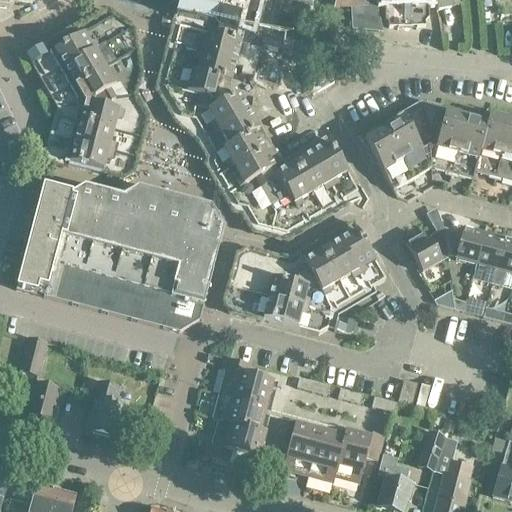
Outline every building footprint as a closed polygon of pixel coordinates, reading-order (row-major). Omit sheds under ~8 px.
[(0,0),(0,9),(8,11),(10,2),(9,0),(0,0)] [(220,42),(253,50),(266,0),(178,0),(173,22),(222,35),(220,42)] [(280,2),(310,7),(310,0),(328,0),(333,11),(351,11),(351,30),(381,33),(376,12),(373,0),(280,0),(280,2)] [(406,32),(405,0),(373,0),(376,12),(383,12),(384,24),(388,27),(388,32),(406,32)] [(432,0),(405,0),(406,32),(425,31),(425,27),(428,23),(428,11),(435,11),(432,0)] [(432,0),(435,11),(437,11),(437,12),(453,9),(451,0),(432,0)] [(511,6),(500,8),(502,26),(511,25),(511,6)] [(129,58),(132,43),(123,27),(107,23),(101,26),(82,37),(53,55),(84,107),(79,125),(71,124),(75,111),(63,107),(49,161),(59,164),(82,170),(123,181),(123,179),(130,175),(131,176),(145,123),(132,100),(138,77),(129,58)] [(258,55),(178,31),(164,83),(163,91),(179,120),(195,124),(215,158),(212,167),(237,209),(246,211),(257,229),(285,236),(344,202),(341,195),(343,188),(350,184),(325,142),(282,167),(261,132),(257,133),(228,88),(232,77),(251,82),(258,55)] [(487,121),(438,107),(421,103),(404,113),(361,139),(389,186),(393,194),(397,200),(407,203),(433,188),(480,201),(511,209),(511,118),(490,113),(487,121)] [(39,198),(13,292),(43,299),(162,331),(177,334),(179,335),(199,323),(207,291),(219,245),(223,232),(210,210),(137,190),(122,200),(84,189),(84,190),(70,198),(41,190),(39,198)] [(328,331),(331,318),(332,315),(372,290),(374,289),(385,282),(357,237),(356,235),(352,230),(344,227),(336,233),(334,239),(289,265),(246,254),(237,259),(228,297),(226,304),(231,314),(318,336),(328,332),(328,331)] [(463,237),(444,231),(448,256),(458,259),(457,261),(475,266),(483,236),(484,234),(466,230),(463,237)] [(423,234),(404,245),(421,274),(440,263),(439,261),(448,256),(444,231),(436,235),(427,240),(423,234)] [(475,266),(472,281),(491,287),(495,270),(503,241),(483,236),(475,266)] [(495,270),(491,287),(501,290),(505,274),(511,275),(511,241),(503,240),(503,241),(495,270)] [(451,293),(434,304),(436,309),(454,313),(451,293)] [(455,312),(463,314),(465,306),(466,305),(453,301),(455,312)] [(463,314),(463,316),(473,318),(475,309),(465,306),(463,314)] [(511,327),(511,317),(495,313),(492,323),(511,327)] [(28,341),(20,374),(39,379),(47,346),(28,341)] [(134,353),(163,362),(166,353),(137,344),(134,353)] [(225,373),(246,378),(248,368),(224,361),(221,372),(225,373)] [(218,424),(212,448),(230,453),(258,460),(265,435),(264,434),(277,386),(246,378),(225,373),(212,422),(218,424)] [(304,392),(306,384),(298,382),(296,390),(304,392)] [(306,384),(304,392),(311,394),(313,386),(306,384)] [(29,386),(25,403),(31,405),(27,419),(49,424),(57,394),(29,386)] [(313,386),(311,394),(318,396),(321,388),(313,386)] [(402,386),(395,409),(410,413),(416,389),(402,386)] [(96,400),(87,434),(114,442),(123,410),(115,408),(119,393),(94,387),(91,399),(96,400)] [(321,388),(318,396),(326,398),(328,390),(321,388)] [(344,403),(347,394),(339,392),(337,401),(344,403)] [(496,411),(503,397),(492,392),(485,406),(496,411)] [(347,394),(344,403),(352,405),(354,396),(347,394)] [(354,396),(352,405),(359,407),(362,398),(354,396)] [(378,412),(381,403),(373,401),(371,410),(378,412)] [(381,403),(378,412),(386,414),(388,405),(381,403)] [(395,407),(388,405),(386,414),(393,416),(395,407)] [(286,457),(284,466),(282,473),(332,486),(333,480),(357,487),(364,462),(370,441),(345,434),(344,435),(290,420),(283,446),(289,447),(286,457)] [(455,423),(445,420),(442,432),(452,435),(455,423)] [(510,505),(511,499),(511,424),(506,445),(507,445),(505,453),(504,453),(491,499),(510,505)] [(432,474),(436,461),(441,439),(428,435),(418,469),(432,474)] [(370,438),(370,441),(364,462),(376,466),(383,441),(370,438)] [(441,439),(436,461),(448,464),(452,465),(457,444),(441,439)] [(281,445),(279,455),(286,457),(289,447),(283,446),(281,445)] [(230,453),(212,448),(206,446),(202,459),(227,465),(230,453)] [(286,457),(279,455),(276,464),(284,466),(286,457)] [(452,465),(448,464),(444,479),(443,479),(434,511),(461,511),(468,485),(462,484),(466,469),(452,465)] [(384,481),(377,509),(388,511),(403,511),(406,503),(408,504),(412,488),(404,486),(407,474),(393,470),(390,482),(384,481)] [(35,488),(29,511),(70,511),(74,498),(35,488)]
